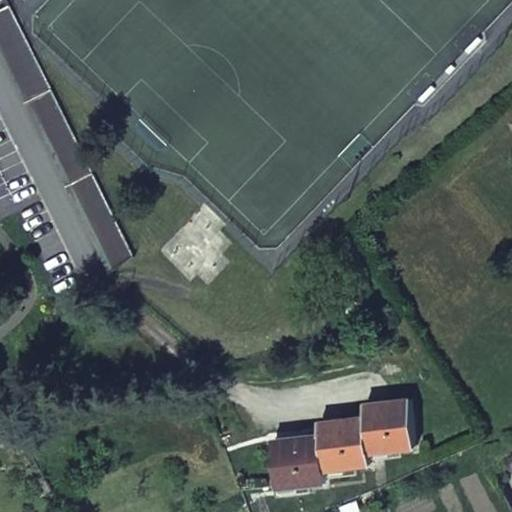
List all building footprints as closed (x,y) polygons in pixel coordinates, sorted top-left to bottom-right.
[(0,49),(109,271),(111,273),(135,256),(12,5),(0,11),(0,49)] [(303,442),(275,445),(281,496),(310,492),(308,483),(329,480),(329,477),(357,473),(356,464),(373,463),(373,460),(402,456),(401,447),(418,445),(412,399),(391,402),(391,407),(366,410),(367,415),(346,418),(347,424),(322,427),(323,433),(302,436),(303,442)] [(0,440),(23,442),(0,405),(0,440)] [(321,421),(322,427),(347,424),(346,418),(321,421)] [(275,439),(275,445),(303,442),(302,436),(275,439)] [(32,483),(41,497),(52,490),(43,476),(32,483)]
